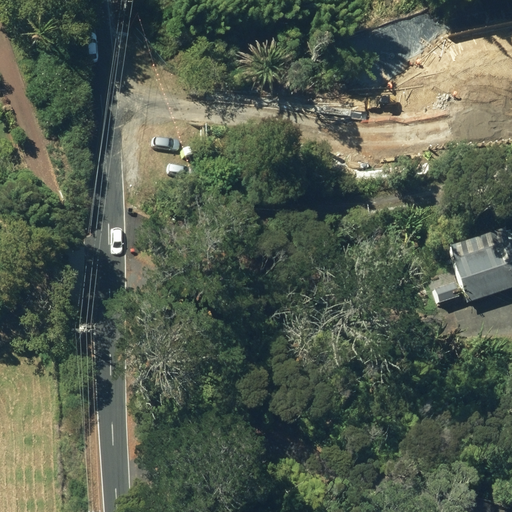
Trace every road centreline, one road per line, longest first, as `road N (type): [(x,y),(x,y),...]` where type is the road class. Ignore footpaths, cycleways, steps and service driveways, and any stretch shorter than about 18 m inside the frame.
road 1 (residential): [(91,0),(102,102),(114,511)]
road 2 (unknown): [(107,233),(256,270),(340,309),(464,324),(511,302)]
road 3 (unknown): [(102,102),(330,139),(511,127)]
